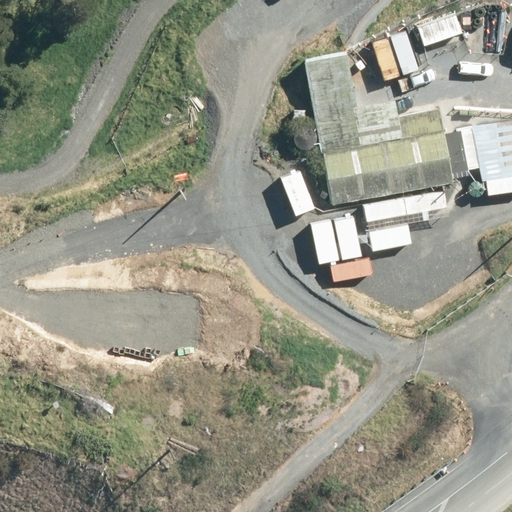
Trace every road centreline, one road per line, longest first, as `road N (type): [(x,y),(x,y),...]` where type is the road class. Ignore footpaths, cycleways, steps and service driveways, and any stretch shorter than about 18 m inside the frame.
road 1 (track): [(257,511),(404,355),(0,270)]
road 2 (trunk): [(268,511),(511,379)]
road 3 (track): [(152,0),(87,124),(28,190),(0,183)]
road 4 (trunk): [(511,432),(359,511)]
road 5 (unclassified): [(414,511),(511,436)]
